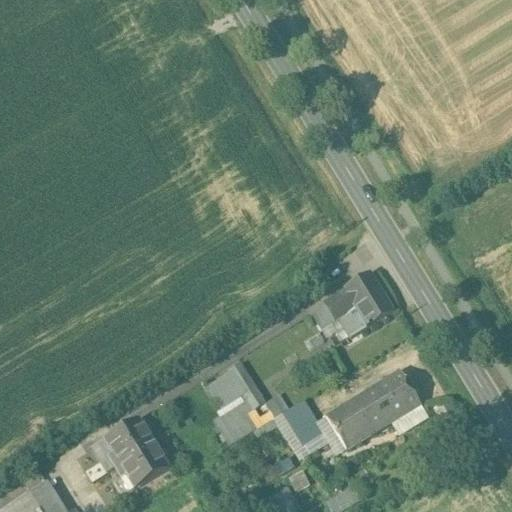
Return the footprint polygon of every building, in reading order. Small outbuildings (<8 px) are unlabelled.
[(392,317),(368,278),(344,293),(344,294),(368,332),(392,317)] [(344,294),(322,307),(324,310),(334,327),(339,324),(350,343),(368,332),(344,294)] [(334,327),(324,310),(312,318),(323,334),(334,327)] [(241,367),(228,376),(229,378),(208,391),(222,413),(218,416),(221,421),(214,425),(229,449),(257,431),(248,418),(266,407),(241,367)] [(399,376),(325,422),(346,455),(420,409),(399,376)] [(289,413),(280,399),(265,407),(274,422),(289,413)] [(316,425),(303,405),(289,413),(282,417),(295,438),(297,437),(316,425)] [(138,424),(104,445),(112,459),(108,462),(114,472),(153,449),(138,424)] [(316,425),(297,437),(306,452),(326,441),(316,425)] [(112,459),(104,445),(94,451),(103,466),(88,478),(94,489),(114,472),(108,462),(112,459)] [(153,449),(114,472),(121,483),(125,480),(134,494),(168,474),(153,449)] [(0,503),(3,508),(45,484),(39,474),(0,497),(0,503)] [(63,511),(48,487),(5,511),(63,511)]
